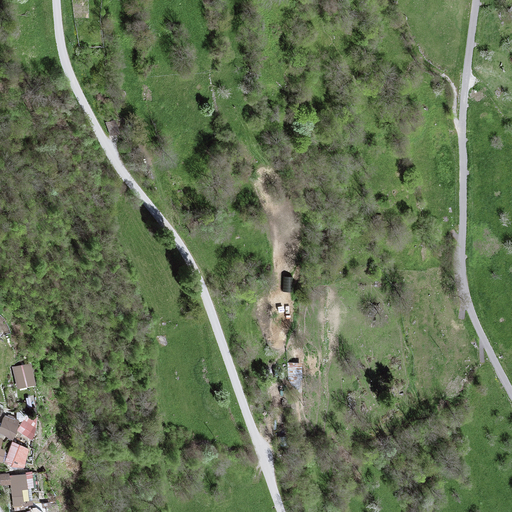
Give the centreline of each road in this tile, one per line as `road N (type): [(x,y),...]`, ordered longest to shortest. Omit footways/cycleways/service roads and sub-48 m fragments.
road 1 (residential): [(56,0),(66,63),(93,120),(198,273),(282,511)]
road 2 (track): [(511,391),(458,271),(462,128)]
road 3 (track): [(381,0),(450,88),(454,126),(462,128)]
road 4 (track): [(462,128),(475,0)]
